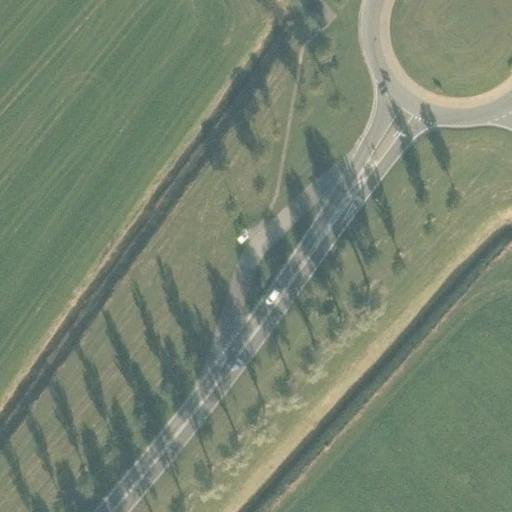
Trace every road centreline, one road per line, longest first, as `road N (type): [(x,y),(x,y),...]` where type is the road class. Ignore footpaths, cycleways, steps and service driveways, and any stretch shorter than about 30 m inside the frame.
road 1 (trunk): [(111,511),(314,246)]
road 2 (trunk): [(314,246),(428,111)]
road 3 (trunk): [(393,88),(314,246)]
